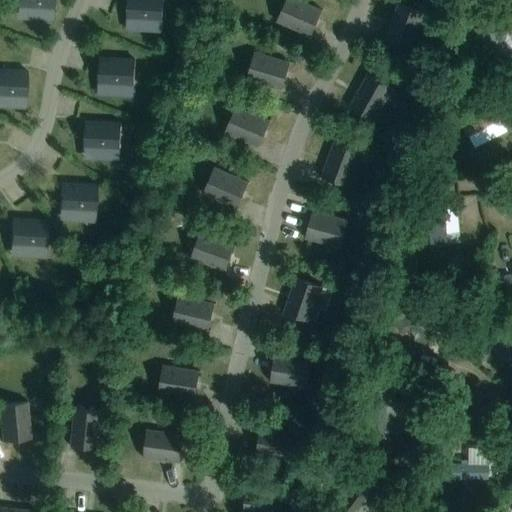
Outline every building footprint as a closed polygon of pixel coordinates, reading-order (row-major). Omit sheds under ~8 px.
[(18,0),(18,7),(52,10),(52,0),(18,0)] [(128,0),(127,19),(161,22),(162,0),(128,0)] [(321,9),(298,0),(285,0),(276,21),(310,35),(321,9)] [(424,13),(398,3),(385,37),(411,47),(424,13)] [(187,62),(190,52),(179,49),(176,59),(187,62)] [(289,62),(254,52),(246,79),(281,89),(289,62)] [(98,84),(133,86),(135,59),(99,58),(98,84)] [(184,72),(187,62),(176,59),(173,69),(184,72)] [(0,96),(26,98),(27,71),(0,69),(0,96)] [(391,88),(367,74),(349,106),(374,119),(391,88)] [(481,130),(511,111),(511,103),(507,95),(472,115),(481,130)] [(235,106),(224,132),(258,146),(269,120),(235,106)] [(84,148),(120,150),(121,123),(85,121),(84,148)] [(347,185),(360,152),(333,142),(321,175),(347,185)] [(214,167),(203,193),(236,207),(247,182),(214,167)] [(59,210),(95,212),(97,185),(61,183),(59,210)] [(142,205),(146,195),(136,192),(133,202),(142,205)] [(139,215),(142,205),(133,202),(129,212),(139,215)] [(347,220),(312,210),(305,237),(340,247),(347,220)] [(46,240),(47,215),(12,214),(10,238),(46,240)] [(200,231),(190,257),(224,270),(234,243),(200,231)] [(310,320),(322,286),(295,277),(283,311),(310,320)] [(178,295),(172,322),(207,330),(213,303),(178,295)] [(26,315),(26,304),(15,303),(15,314),(26,315)] [(37,315),(37,304),(26,304),(26,315),(37,315)] [(310,359),(274,353),(270,381),(306,386),(310,359)] [(163,365),(158,392),(194,398),(198,370),(163,365)] [(407,396),(406,411),(423,412),(423,396),(407,396)] [(27,401),(0,403),(0,417),(2,440),(30,437),(27,401)] [(74,409),(70,445),(98,448),(102,412),(74,409)] [(296,432),(260,426),(256,454),(291,460),(296,432)] [(147,429),(143,457),(179,461),(183,434),(147,429)] [(455,467),(500,466),(500,453),(454,454),(455,467)] [(279,511),(282,489),(246,486),(243,511),(279,511)]
